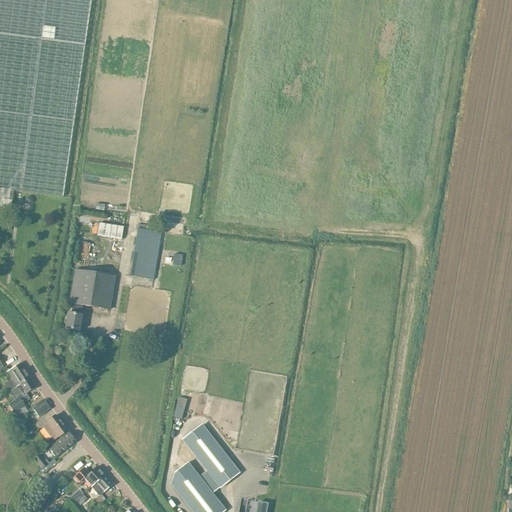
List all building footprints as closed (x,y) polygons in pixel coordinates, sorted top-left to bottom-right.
[(63,197),(91,0),(0,0),(0,206),(11,207),(13,191),(63,197)] [(153,281),(161,233),(137,229),(129,277),(153,281)] [(109,310),(115,277),(74,271),(69,304),(73,304),(71,314),(67,314),(65,329),(79,332),(81,316),(80,316),(82,306),(109,310)] [(27,377),(19,364),(6,373),(11,381),(15,386),(27,377)] [(27,377),(15,386),(21,396),(22,396),(19,398),(23,404),(29,400),(26,394),(34,388),(27,377)] [(19,398),(8,404),(14,413),(19,420),(28,413),(24,407),(25,406),(23,404),(19,398)] [(38,418),(50,409),(45,402),(33,411),(38,418)] [(66,431),(54,416),(42,426),(53,441),(66,431)] [(202,425),(183,440),(220,488),(240,473),(202,425)] [(54,457),(74,442),(68,433),(48,449),(54,457)] [(46,465),(39,455),(33,460),(41,469),(46,465)] [(91,487),(104,476),(96,468),(89,474),(84,469),(73,478),(78,484),(83,479),(91,487)] [(193,469),(172,485),(192,511),(223,511),(225,510),(193,469)] [(98,496),(111,485),(104,476),(91,487),(98,496)] [(75,502),(83,494),(79,490),(70,499),(73,502),(75,502)] [(266,511),(268,504),(259,503),(256,511),(266,511)]
